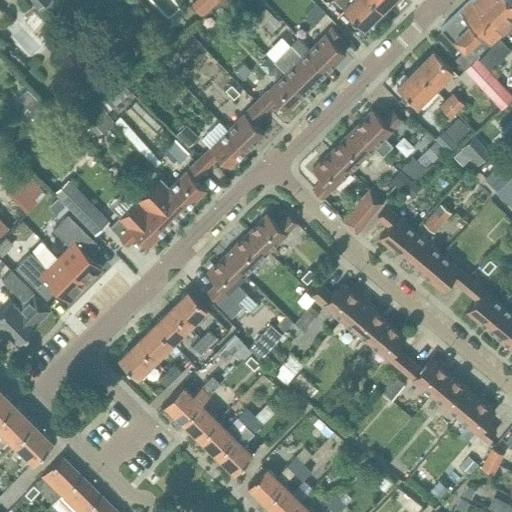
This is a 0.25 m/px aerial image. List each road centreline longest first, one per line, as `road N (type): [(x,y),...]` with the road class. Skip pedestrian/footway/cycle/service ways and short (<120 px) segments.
road 1 (residential): [(269,166),(365,268),(511,387)]
road 2 (unclassified): [(77,355),(269,166)]
road 3 (residential): [(269,166),(443,0)]
road 4 (residential): [(101,468),(145,423),(77,355)]
